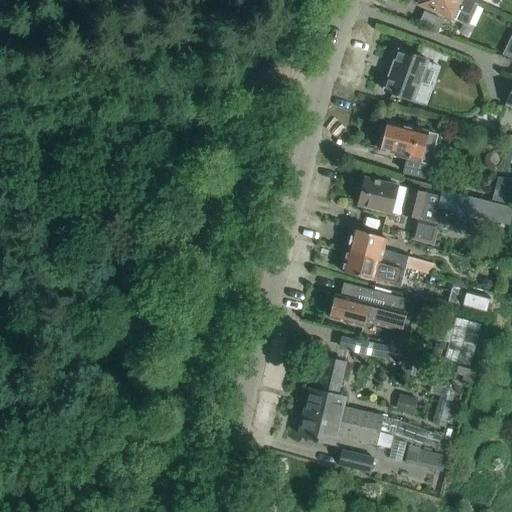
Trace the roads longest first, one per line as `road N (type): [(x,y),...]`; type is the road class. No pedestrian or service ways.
road 1 (unclassified): [(215,511),(349,0)]
road 2 (track): [(322,84),(276,79),(0,106)]
